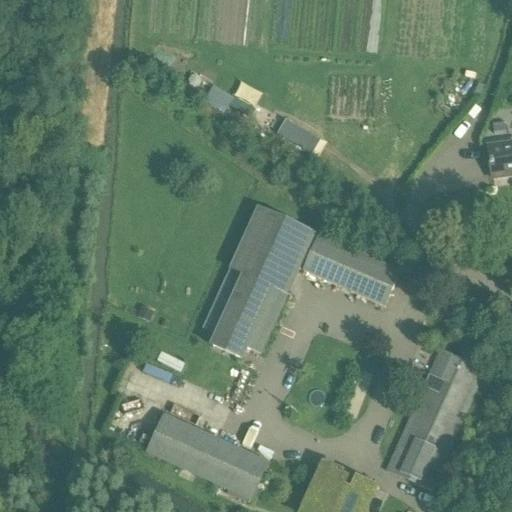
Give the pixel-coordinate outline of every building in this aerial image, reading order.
[(305,153),(314,139),(286,123),(278,137),(305,153)] [(511,145),(488,148),(492,180),(511,177),(511,145)] [(205,331),(217,337),(212,349),(242,362),(247,350),(260,356),(314,237),(259,212),(205,331)] [(400,274),(319,239),(304,274),(385,309),(392,292),(400,274)] [(387,474),(431,493),(442,486),(493,372),(449,352),(387,474)] [(148,455),(251,502),(268,465),(165,418),(148,455)] [(304,511),(364,511),(375,490),(324,467),(304,511)]
